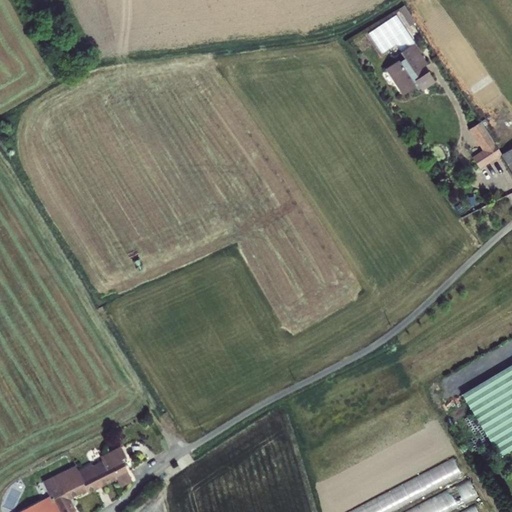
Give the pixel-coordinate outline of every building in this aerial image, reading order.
[(406,5),(401,8),(412,24),(416,21),(406,5)] [(429,62),(432,60),(418,40),(405,48),(410,54),(406,57),(403,56),(392,64),(409,90),(422,82),(426,86),(440,78),(429,62)] [(505,148),(484,116),(473,124),(486,145),(476,152),(483,163),(505,148)] [(511,362),(465,391),(502,454),(511,447),(511,362)] [(98,460),(96,457),(84,464),(82,461),(64,470),(70,480),(67,483),(69,488),(59,493),(69,511),(71,511),(81,507),(73,493),(90,483),(92,486),(120,470),(126,478),(134,473),(119,444),(106,451),(108,455),(98,460)] [(435,508),(437,511),(448,511),(481,496),(472,478),(441,493),(446,503),(435,508)] [(66,511),(55,493),(22,511),(66,511)]
